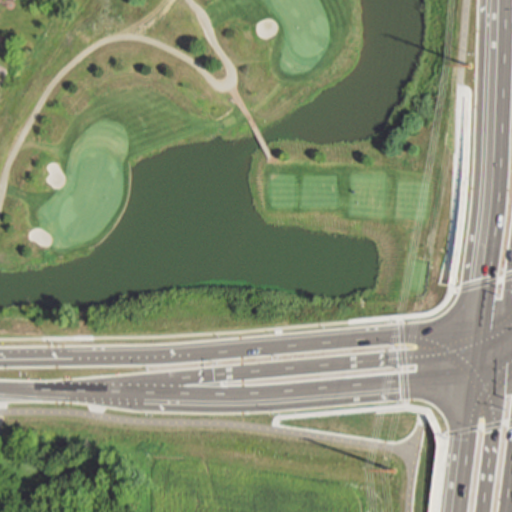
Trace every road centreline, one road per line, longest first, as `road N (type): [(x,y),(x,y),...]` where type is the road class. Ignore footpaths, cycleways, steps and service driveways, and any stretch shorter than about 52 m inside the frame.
road 1 (tertiary): [(476,326),(157,358),(0,359)]
road 2 (tertiary): [(0,391),(208,398),(471,379)]
road 3 (secondary): [(58,393),(473,350),(511,321)]
road 4 (secondary): [(501,0),(476,326)]
road 5 (secondary): [(482,511),(491,377),(473,350),(429,332)]
road 6 (secondary): [(471,379),(454,511)]
